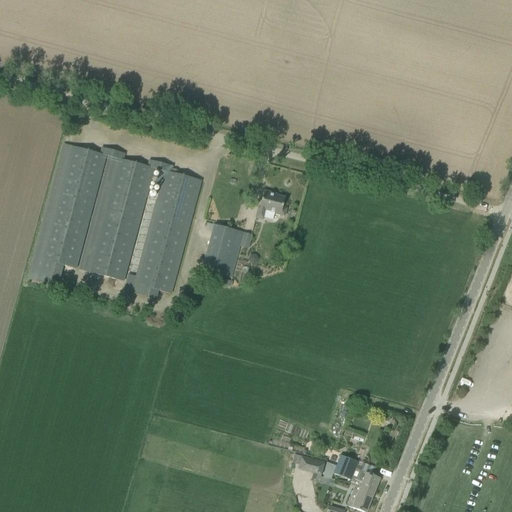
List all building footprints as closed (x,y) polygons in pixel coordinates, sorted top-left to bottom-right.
[(34,281),(39,259),(75,269),(105,156),(100,154),(62,144),(27,279),(34,281)] [(124,154),(101,148),(100,154),(105,156),(108,157),(117,159),(123,160),(124,154)] [(108,157),(78,270),(123,282),(153,169),(153,168),(147,167),(123,160),(117,159),(108,157)] [(172,167),(149,160),(147,167),(153,168),(153,169),(164,172),(165,171),(170,173),(172,167)] [(158,291),(171,294),(201,181),(170,173),(165,171),(164,172),(157,201),(148,199),(124,291),(155,299),(158,291)] [(282,208),(285,198),(271,194),(272,193),(264,191),(259,209),(258,209),(255,218),(262,220),(265,211),(274,213),(274,214),(284,217),(286,209),(282,208)] [(231,278),(240,243),(243,233),(214,225),(202,270),(231,278)] [(328,456),(325,455),(327,448),(321,446),(318,458),(327,460),(328,456)] [(295,454),(293,464),(299,465),(299,469),(313,473),(321,475),(324,463),(325,462),(295,454)] [(340,457),(333,474),(350,481),(355,469),(357,464),(340,457)] [(354,490),(354,489),(372,497),(380,479),(370,475),(355,469),(350,481),(350,483),(354,485),(353,489),(354,490)] [(366,511),(372,497),(354,489),(354,490),(353,489),(346,506),(356,510),(361,511),(366,511)]
